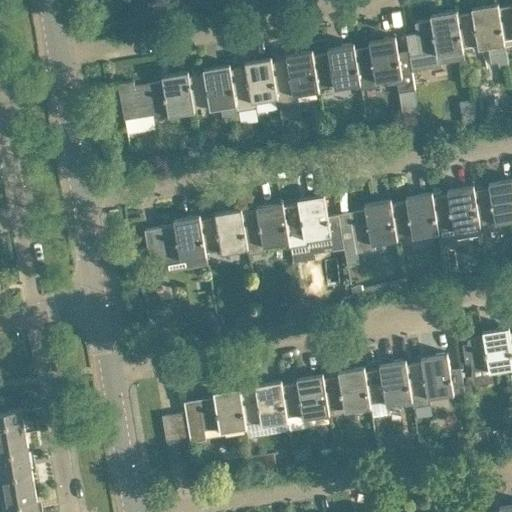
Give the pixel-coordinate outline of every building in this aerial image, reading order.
[(163,0),(156,0),(157,12),(165,11),(163,0)] [(507,62),(504,42),(505,41),(505,38),(499,7),(498,1),(472,5),(473,11),(458,14),(463,45),(478,42),(479,46),(488,44),(490,61),(498,60),(498,63),(507,62)] [(511,4),(499,7),(505,38),(511,36),(511,4)] [(417,31),(407,32),(409,49),(411,57),(413,69),(442,64),(442,62),(465,58),(464,48),(463,45),(458,14),(457,8),(438,11),(430,12),(431,18),(415,21),(417,31)] [(370,44),(355,47),(361,82),(362,87),(380,84),(379,79),(387,77),(388,83),(398,82),(399,90),(405,89),(413,88),(415,87),(415,86),(413,70),(413,69),(409,49),(398,51),(396,34),(377,37),(369,38),(370,44)] [(335,86),(361,82),(355,47),(354,41),(328,45),(329,51),(314,54),(319,85),(334,83),(335,86)] [(288,58),(272,61),(274,73),(278,93),(278,96),(279,101),(297,98),(298,98),(297,93),(320,89),(319,85),(314,54),(313,48),(298,50),(294,51),(287,52),(288,58)] [(238,108),(256,105),(255,100),(278,96),(272,61),(271,55),(252,58),(245,59),(246,65),(231,67),(236,99),(238,108)] [(238,108),(236,99),(231,67),(230,61),(211,65),(204,66),(204,72),(189,74),(195,106),(210,104),(211,107),(221,105),(223,119),(238,117),(236,108),(238,108)] [(195,106),(189,74),(188,68),(162,73),(163,79),(135,83),(134,79),(118,81),(121,98),(122,98),(125,117),(168,110),(169,114),(196,110),(195,106)] [(474,108),(461,111),(463,123),(476,121),(474,108)] [(197,144),(188,145),(190,158),(200,156),(197,144)] [(481,229),(500,226),(499,220),(511,217),(511,176),(489,180),(490,186),(475,189),(481,229)] [(449,193),(434,196),(435,207),(438,227),(439,230),(441,243),(457,240),(457,237),(477,234),(481,233),(481,229),(475,189),(474,183),(459,185),(455,186),(448,187),(449,193)] [(407,200),(392,202),(397,234),(412,231),(413,235),(439,230),(434,196),(432,190),(406,194),(407,200)] [(284,204),(290,239),(291,245),(310,242),(309,236),(330,232),(333,248),(345,246),(341,221),(339,212),(328,214),(324,191),(305,195),(298,196),(299,202),(284,204)] [(347,262),(358,260),(356,250),(376,247),(375,241),(398,237),(397,234),(392,202),(391,196),(365,201),(366,207),(350,210),(351,219),(341,221),(345,246),(347,262)] [(243,212),(248,246),(249,252),(270,249),(269,243),(290,239),(284,204),(283,198),(257,203),(258,209),(243,212)] [(222,250),(241,247),(248,246),(243,212),(241,205),(216,210),(216,216),(201,218),(206,250),(222,247),(222,250)] [(175,223),(145,228),(151,262),(165,260),(164,257),(180,254),(181,258),(191,256),(192,265),(209,262),(207,253),(206,250),(201,218),(200,212),(189,214),(181,216),(174,217),(175,223)] [(362,285),(352,288),(353,292),(354,297),(365,294),(363,286),(362,285)] [(259,313),(247,315),(249,326),(260,324),(259,313)] [(463,343),(466,361),(471,361),(473,368),(471,368),(474,382),(493,379),(492,369),(511,365),(511,341),(510,330),(509,324),(483,328),(484,334),(468,337),(468,342),(463,343)] [(422,361),(407,363),(409,375),(412,394),(413,398),(414,404),(429,401),(428,395),(454,391),(465,389),(461,365),(450,367),(448,350),(433,353),(429,354),(421,355),(422,361)] [(406,357),(399,358),(380,361),(381,367),(366,370),(371,401),(386,399),(386,402),(413,398),(412,394),(407,363),(406,357)] [(339,374),(324,377),(329,408),(344,405),(345,409),(371,404),(371,401),(366,370),(365,364),(338,368),(339,374)] [(308,425),(307,415),(330,411),(329,408),(324,377),(323,371),(297,375),(298,381),(283,383),(288,418),(287,418),(288,428),(308,425)] [(257,388),(241,390),(246,421),(262,419),(262,422),(287,418),(288,418),(283,383),(282,377),(256,382),(257,388)] [(190,434),(191,439),(205,437),(203,428),(220,425),(220,429),(247,425),(246,421),(241,390),(240,384),(215,388),(215,394),(185,399),(186,409),(190,434)] [(0,395),(0,436),(26,432),(22,405),(2,409),(0,395)] [(178,436),(190,434),(186,409),(175,411),(178,436)] [(167,437),(178,436),(175,411),(163,413),(167,437)] [(487,428),(475,429),(476,441),(488,440),(487,428)] [(0,462),(30,457),(26,432),(0,436),(0,462)] [(182,460),(194,458),(191,439),(190,434),(178,436),(182,460)] [(171,462),(182,460),(178,436),(167,437),(171,462)] [(308,446),(294,448),(296,462),(310,460),(308,446)] [(274,451),(252,454),(254,469),(276,467),(274,451)] [(0,478),(2,488),(35,483),(30,457),(0,462),(0,478)] [(5,511),(17,511),(39,509),(35,483),(2,488),(5,511)] [(511,511),(511,501),(499,504),(500,510),(485,511),(511,511)]
